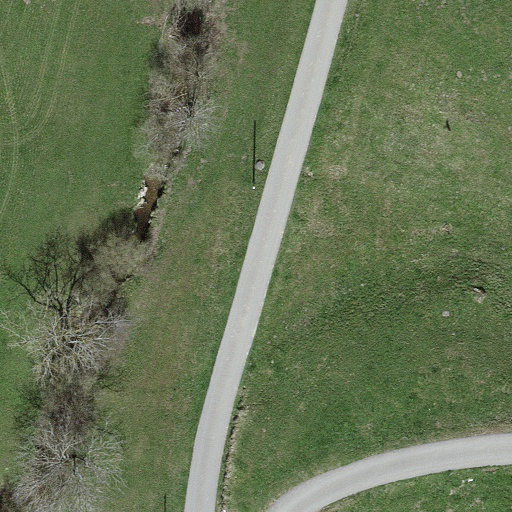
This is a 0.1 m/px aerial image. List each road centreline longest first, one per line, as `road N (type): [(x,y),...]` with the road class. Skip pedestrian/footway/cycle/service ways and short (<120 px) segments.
road 1 (unclassified): [(206,511),(330,0)]
road 2 (unclassified): [(511,455),(419,457),(291,511)]
